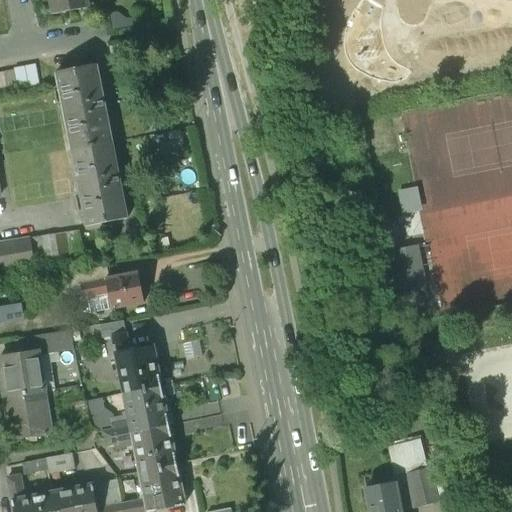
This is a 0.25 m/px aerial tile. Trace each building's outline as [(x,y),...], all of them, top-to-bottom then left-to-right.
[(87,0),(50,0),(53,15),(89,8),(87,0)] [(36,66),(25,68),(29,87),(40,85),(36,66)] [(97,66),(56,74),(85,227),(127,219),(97,66)] [(18,90),(29,87),(25,68),(14,70),(18,90)] [(161,113),(151,115),(158,154),(169,152),(161,113)] [(402,210),(419,208),(416,186),(399,188),(402,210)] [(78,231),(55,235),(59,258),(82,255),(78,231)] [(30,239),(34,266),(47,264),(42,237),(30,239)] [(30,239),(0,243),(0,272),(34,266),(30,239)] [(416,247),(393,252),(405,308),(428,303),(416,247)] [(138,273),(106,280),(109,294),(112,310),(144,304),(138,273)] [(81,285),(84,299),(109,294),(106,280),(81,285)] [(0,302),(0,320),(21,318),(19,300),(0,302)] [(126,333),(112,336),(115,354),(130,351),(126,333)] [(44,336),(19,340),(21,355),(38,353),(38,354),(47,353),(44,336)] [(201,354),(199,340),(185,342),(186,356),(201,354)] [(130,351),(115,354),(124,394),(161,386),(153,346),(130,351)] [(21,355),(0,358),(0,367),(5,399),(44,392),(38,354),(38,353),(21,355)] [(161,386),(124,394),(129,422),(132,433),(169,426),(161,386)] [(44,392),(5,399),(12,441),(51,435),(44,392)] [(129,422),(112,425),(113,430),(103,432),(104,439),(132,433),(129,422)] [(169,426),(132,433),(134,444),(139,472),(177,465),(169,426)] [(132,433),(104,439),(106,446),(116,444),(117,448),(134,444),(132,433)] [(395,472),(426,463),(419,436),(387,445),(395,472)] [(73,453),(45,459),(48,470),(48,474),(76,469),(73,453)] [(45,459),(22,463),(24,475),(48,470),(45,459)] [(177,465),(139,472),(145,500),(147,511),(151,511),(185,506),(177,465)] [(427,470),(409,475),(418,509),(436,504),(427,470)] [(20,475),(7,478),(12,501),(25,498),(20,475)] [(399,511),(393,483),(366,488),(370,511),(399,511)] [(92,485),(52,493),(55,511),(97,511),(97,510),(92,485)] [(25,498),(12,501),(13,511),(55,511),(52,493),(25,498)] [(147,511),(145,500),(123,505),(124,511),(147,511)]
